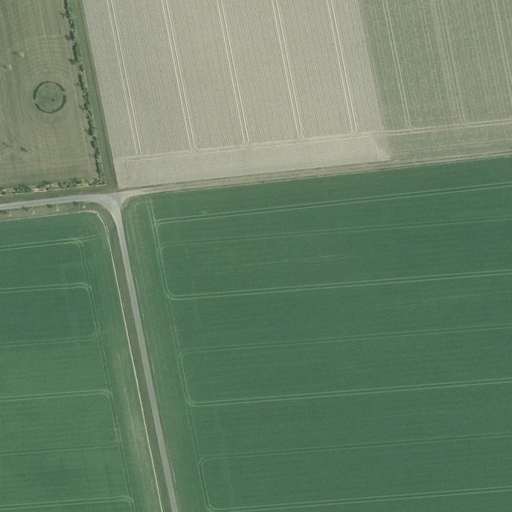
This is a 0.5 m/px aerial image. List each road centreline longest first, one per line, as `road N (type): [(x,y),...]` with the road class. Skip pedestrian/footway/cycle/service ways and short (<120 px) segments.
road 1 (unclassified): [(174,511),(116,215),(98,201),(0,211)]
road 2 (track): [(110,205),(511,155)]
